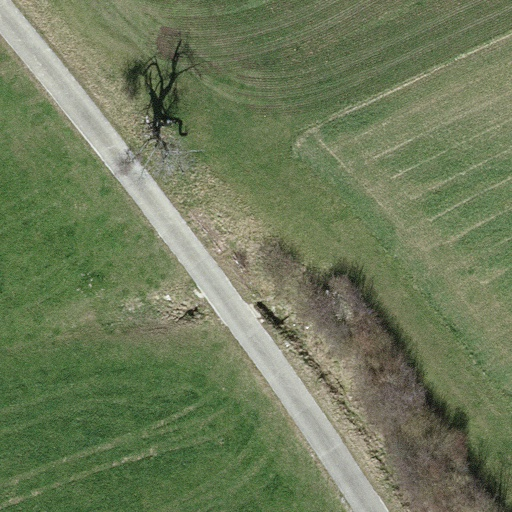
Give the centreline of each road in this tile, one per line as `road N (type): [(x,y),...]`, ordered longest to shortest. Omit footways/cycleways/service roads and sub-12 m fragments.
road 1 (track): [(384,511),(172,213)]
road 2 (track): [(0,7),(172,213)]
